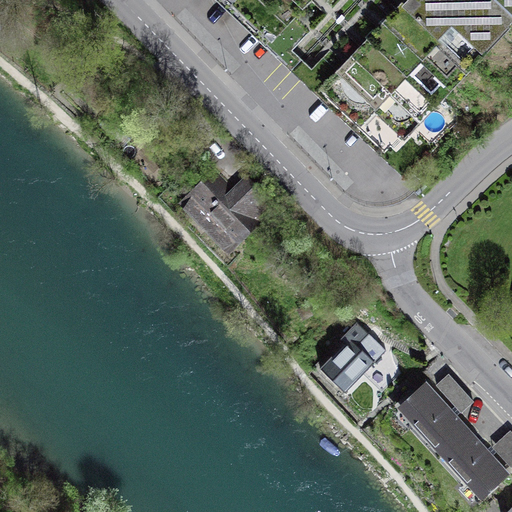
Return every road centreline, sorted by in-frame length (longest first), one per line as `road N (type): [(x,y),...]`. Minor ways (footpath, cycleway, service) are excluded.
road 1 (tertiary): [(121,0),(334,219),(362,233),(386,233)]
road 2 (residential): [(386,233),(410,296),(511,399)]
road 3 (tertiary): [(386,233),(425,214),(511,138)]
